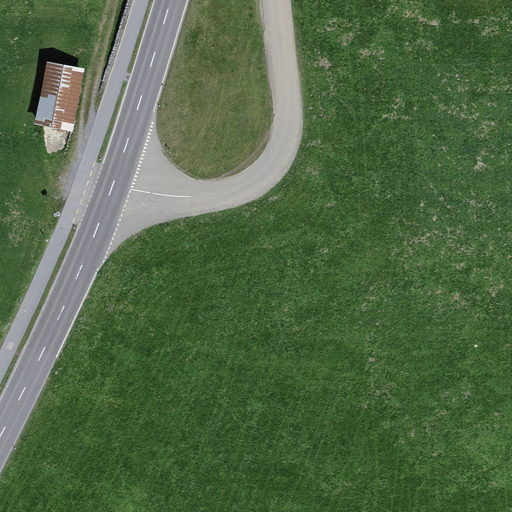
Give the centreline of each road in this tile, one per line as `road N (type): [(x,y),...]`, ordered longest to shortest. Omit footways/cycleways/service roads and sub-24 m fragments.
road 1 (secondary): [(171,0),(89,249),(0,436)]
road 2 (track): [(277,0),(288,125),(277,159),(247,186),(193,197),(81,182)]
